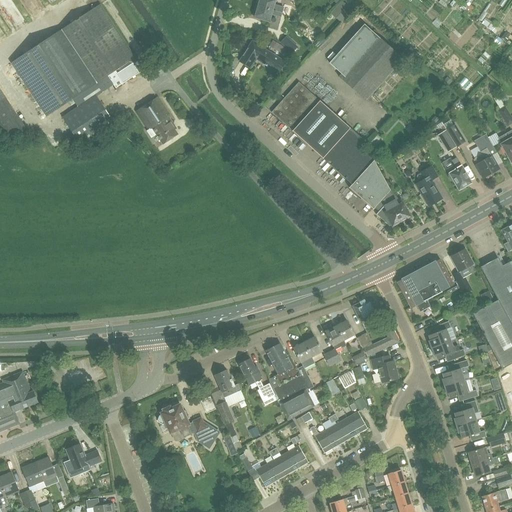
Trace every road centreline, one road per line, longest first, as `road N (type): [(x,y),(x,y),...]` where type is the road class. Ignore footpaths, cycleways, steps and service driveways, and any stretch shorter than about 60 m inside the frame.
road 1 (residential): [(389,260),(214,89),(210,57),(225,0)]
road 2 (residential): [(143,386),(343,305)]
road 3 (primary): [(335,285),(147,325)]
road 4 (primary): [(158,336),(261,315),(335,285)]
road 5 (primary): [(389,260),(511,195)]
road 6 (residential): [(426,383),(465,511)]
road 7 (residential): [(375,267),(426,383)]
